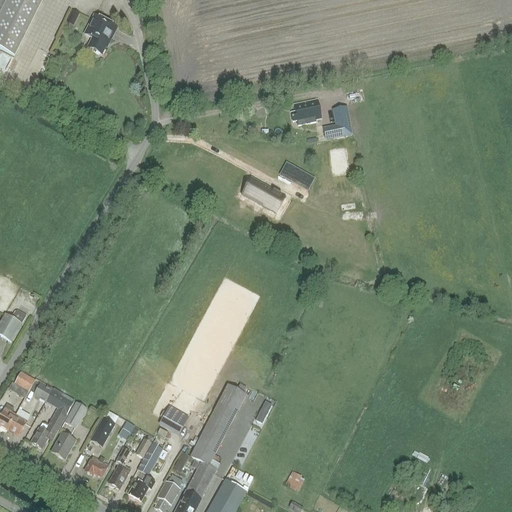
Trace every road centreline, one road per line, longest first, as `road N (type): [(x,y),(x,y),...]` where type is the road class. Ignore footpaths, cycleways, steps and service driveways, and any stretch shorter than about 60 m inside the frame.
road 1 (unclassified): [(0,387),(150,134),(152,105),(130,0)]
road 2 (track): [(150,134),(176,118),(334,89)]
road 3 (track): [(162,122),(172,97),(152,0)]
